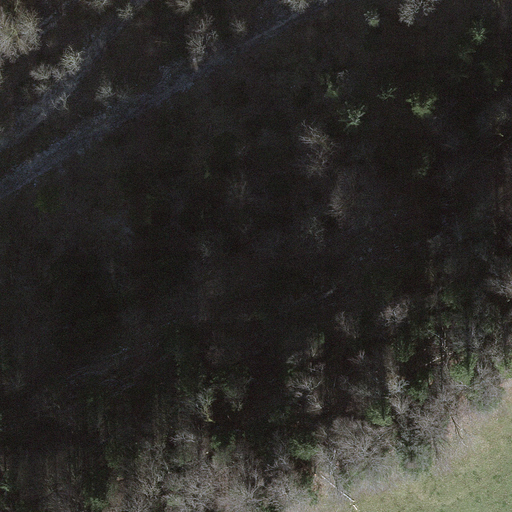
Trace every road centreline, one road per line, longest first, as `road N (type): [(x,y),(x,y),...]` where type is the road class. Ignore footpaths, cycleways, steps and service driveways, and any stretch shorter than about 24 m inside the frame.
road 1 (track): [(0,182),(311,0)]
road 2 (track): [(133,0),(0,119)]
